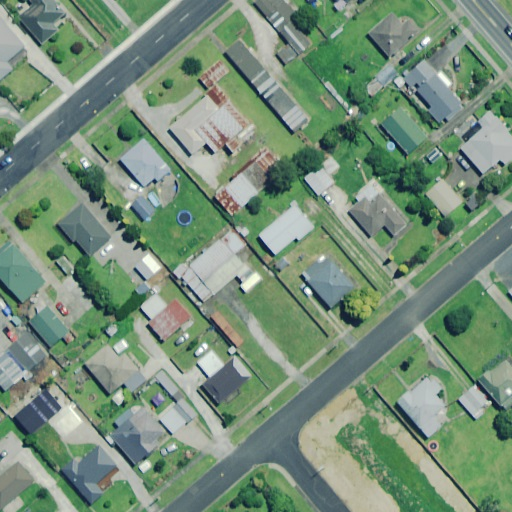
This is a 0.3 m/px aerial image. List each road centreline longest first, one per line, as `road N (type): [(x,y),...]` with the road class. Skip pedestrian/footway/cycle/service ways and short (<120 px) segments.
road 1 (residential): [(269,434),(511,226)]
road 2 (residential): [(205,0),(0,177)]
